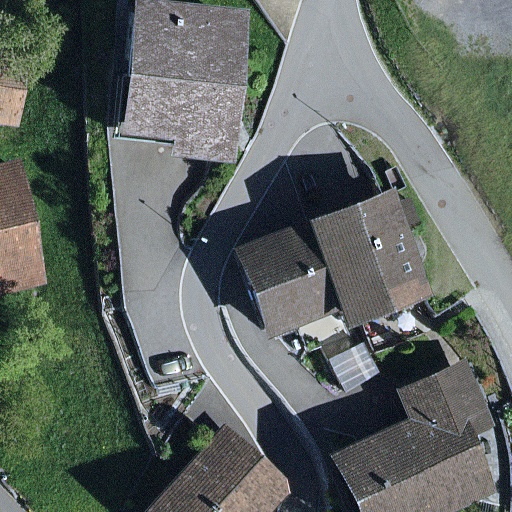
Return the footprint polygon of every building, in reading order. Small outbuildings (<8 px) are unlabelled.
[(240,15),(129,2),(113,135),(156,140),(154,153),(222,161),(240,15)] [(29,51),(0,47),(0,123),(19,126),(29,51)] [(0,285),(57,272),(28,156),(0,163),(0,285)] [(392,190),(311,219),(345,314),(350,328),(431,299),(392,190)] [(345,314),(311,219),(231,247),(265,342),(345,314)] [(343,511),(421,511),(498,480),(478,433),(501,423),(472,354),(393,387),(406,417),(319,453),(343,511)] [(228,417),(134,507),(138,511),(267,511),(295,486),(228,417)]
